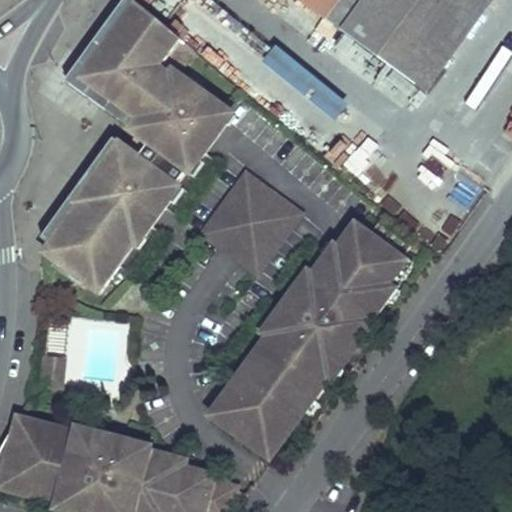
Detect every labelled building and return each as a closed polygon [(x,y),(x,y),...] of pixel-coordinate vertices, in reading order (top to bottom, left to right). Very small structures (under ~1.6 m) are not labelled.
[(182,87),(181,86),(178,92),(170,86),(176,79),(196,51),(136,0),(128,0),(121,10),(130,16),(85,80),(146,124),(139,132),(137,135),(140,137),(144,140),(142,142),(139,140),(134,147),(137,150),(136,152),(132,149),(129,147),(122,157),(120,155),(90,197),(92,199),(85,208),(83,206),(48,255),(42,264),(55,273),(52,277),(82,298),(85,294),(97,303),(118,275),(93,258),(151,176),(172,191),(182,177),(161,162),(204,103),(182,87)] [(299,0),(337,28),(358,0),(299,0)] [(417,86),(480,0),(363,0),(341,30),(415,84),(417,86)] [(146,124),(85,80),(130,16),(121,10),(70,82),(139,132),(146,124)] [(337,126),(352,108),(278,49),(264,66),(337,126)] [(184,85),(176,79),(170,86),(178,92),(181,86),(182,87),(184,85)] [(225,119),(226,118),(204,103),(161,162),(182,177),(172,191),(151,176),(93,258),(118,275),(132,255),(137,259),(144,249),(142,247),(168,211),(171,213),(182,198),(175,193),(184,181),(191,186),(201,172),(198,169),(224,133),(226,134),(233,124),(225,119)] [(129,147),(118,140),(46,241),(40,249),(48,255),(83,206),(85,208),(92,199),(90,197),(120,155),(122,157),(129,147)] [(301,221),(243,180),(199,243),(256,284),(301,221)] [(292,433),(306,413),(314,402),(317,405),(318,404),(326,392),(323,390),(328,384),(335,373),(339,375),(342,371),(348,362),(346,361),(358,344),(360,346),(366,337),(369,333),(365,331),(373,320),(378,313),(381,316),(387,307),(390,304),(387,301),(394,291),(390,289),(396,281),(397,280),(395,278),(406,263),(407,261),(405,260),(416,245),(418,241),(387,214),(372,235),(371,236),(380,242),(333,308),(320,299),(312,310),(318,314),(305,332),(312,338),(283,379),(262,364),(256,373),(252,371),(252,372),(236,394),(235,393),(225,406),(237,415),(227,428),(262,453),(271,440),(283,448),(293,434),(292,433)] [(380,242),(371,236),(372,235),(361,227),(343,252),(339,250),(331,245),(324,255),(328,258),(320,270),(323,273),(318,280),(310,274),(302,284),(305,286),(276,327),(273,326),(266,335),(274,341),(268,350),(264,347),(256,359),(251,356),(244,366),(252,372),(252,371),(256,373),(262,364),(283,379),(312,338),(305,332),(318,314),(312,310),(320,299),(333,308),(380,242)] [(414,267),(407,261),(406,263),(395,278),(397,280),(396,281),(402,285),(413,269),(414,267)] [(401,297),(394,291),(387,301),(390,304),(387,307),(391,310),(401,297)] [(373,320),(365,331),(369,333),(366,337),(370,340),(381,325),(373,320)] [(57,374),(58,367),(44,366),(42,372),(42,374),(39,396),(60,398),(62,375),(57,374)] [(346,374),(342,371),(339,375),(335,373),(328,384),(335,389),(346,374)] [(322,407),(318,404),(317,405),(314,402),(306,413),(314,419),(322,407)] [(237,415),(225,406),(216,419),(227,428),(237,415)] [(34,434),(19,430),(15,445),(30,448),(31,448),(34,434)] [(92,436),(78,433),(75,445),(88,448),(89,444),(90,444),(92,436)] [(208,511),(216,479),(186,472),(187,469),(175,466),(176,462),(174,461),(161,459),(160,461),(152,459),(139,456),(139,455),(138,455),(125,452),(124,455),(103,450),(104,447),(90,444),(89,444),(88,448),(75,445),(51,439),(51,438),(34,434),(31,448),(30,448),(15,445),(11,444),(0,476),(0,482),(8,485),(24,489),(21,502),(37,505),(37,504),(61,509),(72,511),(208,511)] [(283,448),(271,440),(262,453),(274,461),(283,448)] [(154,450),(140,447),(138,455),(139,455),(139,456),(152,459),(154,450)] [(187,459),(175,457),(174,461),(176,462),(175,466),(187,469),(188,465),(186,464),(187,459)] [(240,490),(230,487),(231,482),(216,479),(208,511),(234,511),(239,495),(240,490)] [(24,489),(8,485),(5,498),(21,502),(24,489)]
